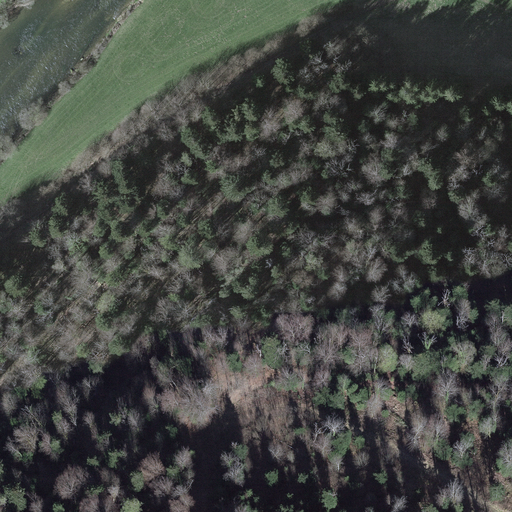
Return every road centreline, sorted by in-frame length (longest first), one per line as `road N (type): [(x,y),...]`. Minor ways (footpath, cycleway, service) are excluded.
road 1 (track): [(390,0),(295,46),(0,227)]
road 2 (track): [(190,446),(246,412),(293,408),(361,431),(500,511)]
road 3 (track): [(214,427),(232,400),(278,376),(511,401)]
